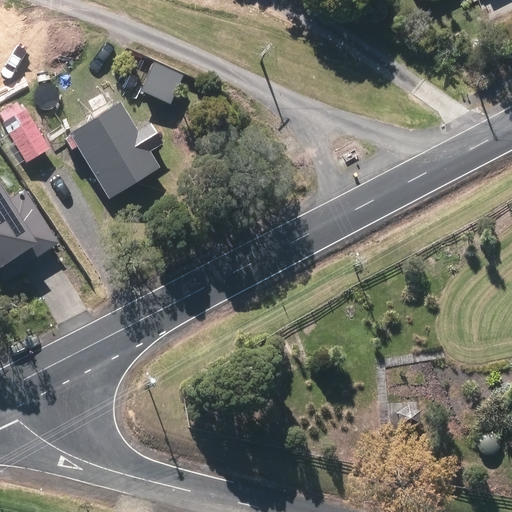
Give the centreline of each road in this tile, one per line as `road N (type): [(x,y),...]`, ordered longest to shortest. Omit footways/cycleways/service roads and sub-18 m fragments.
road 1 (secondary): [(511,129),(2,391)]
road 2 (unclassified): [(2,391),(17,421),(56,449),(293,511)]
